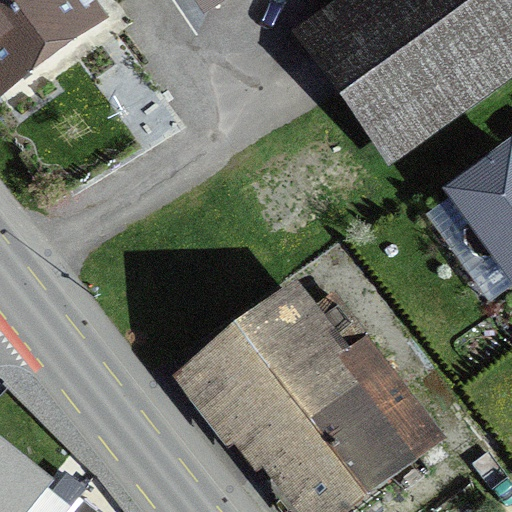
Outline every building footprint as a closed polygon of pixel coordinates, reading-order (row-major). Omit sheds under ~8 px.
[(0,0),(0,78),(5,85),(79,32),(74,24),(83,17),(69,0),(203,0),(209,8),(220,0),(0,0)] [(386,155),(511,64),(511,0),(358,0),(304,39),(386,155)] [(511,281),(511,161),(455,201),(511,281)] [(294,302),(209,368),(320,511),(332,511),(431,436),(360,344),(362,343),(328,299),(305,316),(294,302)] [(0,511),(24,511),(28,508),(46,487),(0,447),(0,511)]
